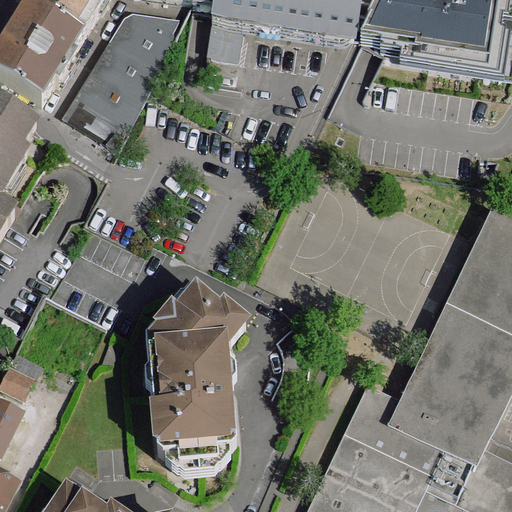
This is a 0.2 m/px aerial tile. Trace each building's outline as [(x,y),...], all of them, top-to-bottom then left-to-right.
[(23,0),(17,11),(69,43),(91,7),(89,7),(92,0),(23,0)] [(122,0),(122,1),(180,12),(180,10),(185,0),(122,0)] [(185,0),(180,10),(201,14),(199,27),(316,45),(337,48),(347,50),(369,0),(185,0)] [(509,37),(511,15),(511,0),(373,0),(351,46),(370,49),(369,58),(373,58),(503,77),(509,37)] [(0,37),(0,95),(27,112),(39,93),(42,95),(61,66),(56,63),(69,43),(17,11),(0,37)] [(49,125),(105,160),(157,56),(151,54),(163,27),(121,19),(109,24),(89,58),(49,125)] [(0,244),(16,218),(0,208),(0,201),(25,160),(19,157),(33,134),(0,114),(0,244)] [(511,214),(496,207),(446,311),(511,342),(511,214)] [(171,481),(211,479),(227,462),(227,455),(233,451),(228,390),(233,384),(230,345),(242,330),(221,312),(219,315),(193,294),(187,303),(180,303),(145,343),(153,455),(160,454),(160,460),(165,460),(164,469),(170,473),(171,481)] [(477,475),(485,457),(511,401),(511,342),(446,311),(401,405),(388,432),(443,459),(473,473),(477,475)] [(16,358),(10,372),(31,383),(35,385),(42,371),(16,358)] [(10,372),(0,391),(0,396),(20,406),(31,383),(10,372)] [(388,432),(401,405),(367,390),(344,439),(432,480),(443,459),(388,432)] [(0,409),(0,461),(1,463),(22,421),(14,417),(0,409)] [(416,511),(426,494),(432,480),(344,439),(309,511),(416,511)] [(473,473),(455,509),(461,511),(511,511),(511,470),(485,457),(477,475),(473,473)] [(443,459),(432,480),(426,494),(455,509),(473,473),(443,459)] [(0,480),(0,510),(12,487),(0,480)] [(85,511),(61,495),(49,511),(85,511)]
